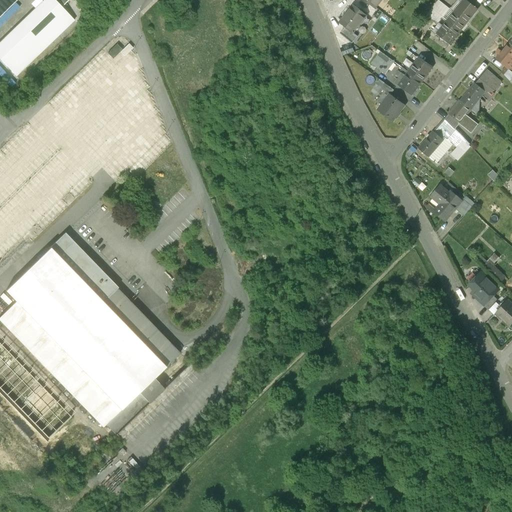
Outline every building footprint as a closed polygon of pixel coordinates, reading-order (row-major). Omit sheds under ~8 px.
[(0,0),(0,17),(17,1),(15,0),(0,0)] [(0,43),(0,58),(16,76),(74,21),(68,15),(53,0),(45,0),(43,3),(0,43)] [(68,1),(67,0),(39,0),(43,3),(45,0),(53,0),(68,15),(72,11),(65,4),(68,1)] [(477,10),(464,0),(463,0),(447,21),(460,32),(477,10)] [(432,9),(442,18),(443,18),(449,10),(438,2),(432,9)] [(345,28),(352,33),(353,33),(366,16),(353,6),(339,23),(345,28)] [(426,16),(436,25),(442,18),(432,9),(426,16)] [(436,35),(449,45),(460,32),(447,21),(443,27),(436,35)] [(436,35),(443,27),(439,24),(433,32),(436,35)] [(352,33),(345,28),(340,34),(352,43),(357,36),(353,33),(352,33)] [(511,45),(509,43),(495,60),(505,68),(511,72),(511,71),(511,45)] [(119,51),(112,45),(103,53),(111,60),(119,51)] [(351,45),(341,49),(343,56),(353,52),(351,45)] [(380,52),(371,64),(385,75),(394,62),(380,52)] [(421,82),(431,68),(418,58),(408,72),(421,82)] [(405,76),(408,72),(403,68),(400,72),(402,74),(405,76)] [(505,68),(501,73),(511,84),(511,72),(505,68)] [(479,79),(494,91),(501,81),(487,70),(479,79)] [(395,83),(411,96),(421,82),(408,72),(405,76),(402,74),(395,83)] [(475,85),(484,92),(494,91),(479,79),(475,85)] [(376,84),(389,95),(390,95),(394,90),(379,80),(376,84)] [(475,85),(474,84),(460,101),(470,109),(484,92),(475,85)] [(378,111),(393,122),(404,106),(390,95),(389,95),(378,111)] [(460,101),(449,115),(459,124),(470,132),(477,125),(465,116),(471,110),(470,109),(460,101)] [(454,130),(459,124),(449,115),(444,120),(454,130)] [(146,165),(170,142),(170,136),(163,137),(163,129),(147,130),(146,116),(142,120),(144,122),(145,130),(138,131),(140,133),(140,140),(139,138),(140,148),(131,149),(129,151),(132,155),(140,154),(143,157),(133,158),(133,165),(140,164),(135,160),(141,159),(146,165)] [(418,149),(428,158),(443,140),(433,132),(418,149)] [(434,212),(445,221),(462,201),(451,192),(449,194),(440,186),(431,197),(440,205),(434,212)] [(466,205),(459,213),(463,216),(469,208),(466,205)] [(51,247),(167,367),(181,353),(66,233),(51,247)] [(119,413),(167,367),(51,247),(3,293),(14,304),(119,413)] [(484,268),(489,272),(493,267),(489,263),(484,268)] [(496,268),(490,274),(500,283),(505,277),(496,268)] [(484,305),(493,296),(499,290),(481,273),(470,285),(470,287),(475,291),(475,292),(475,294),(478,297),(477,299),(484,305)] [(498,301),(493,296),(484,305),(483,305),(489,311),(497,303),(498,301)] [(496,314),(510,326),(511,324),(511,305),(507,301),(501,307),(496,313),(496,314)] [(496,314),(496,313),(501,307),(497,303),(489,311),(495,316),(496,314)] [(0,325),(101,431),(119,413),(14,304),(0,317),(0,325)] [(193,363),(118,436),(123,442),(198,369),(193,363)]
